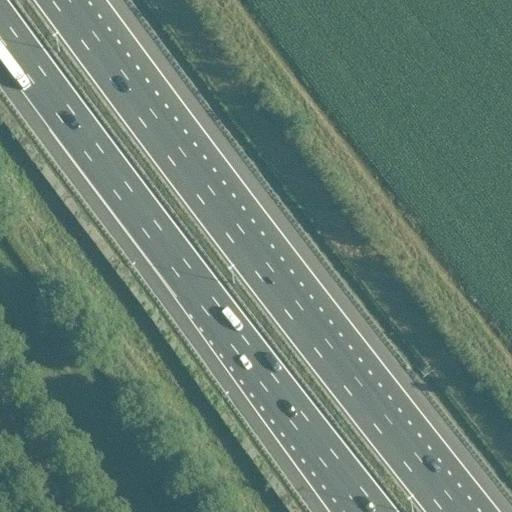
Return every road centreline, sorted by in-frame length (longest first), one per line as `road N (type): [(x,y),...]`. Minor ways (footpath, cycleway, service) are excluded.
road 1 (motorway): [(455,511),(52,0)]
road 2 (motorway): [(0,18),(372,511)]
road 3 (secondary): [(65,511),(0,407)]
